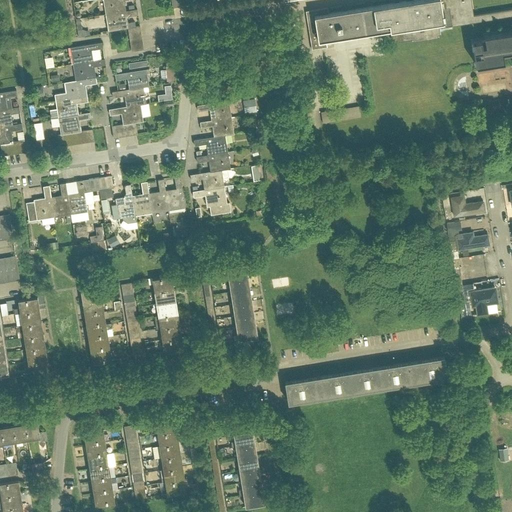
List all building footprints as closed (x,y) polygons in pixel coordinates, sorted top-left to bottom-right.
[(125,10),(123,0),(103,0),(106,14),(125,10)] [(511,8),(473,15),(470,0),(404,0),(328,12),(327,6),(305,10),(311,48),(326,46),(325,38),(396,26),(397,34),(398,39),(396,40),(412,38),(412,40),(437,36),(437,34),(439,33),(438,26),(494,17),(497,16),(498,17),(498,16),(511,14),(511,28),(486,33),(487,37),(471,39),(475,64),(503,59),(503,55),(511,53),(511,8)] [(129,39),(141,37),(139,25),(135,26),(134,21),(127,22),(126,16),(133,15),(138,14),(137,8),(125,10),(106,14),(108,30),(127,27),(129,39)] [(92,60),(91,49),(98,48),(102,47),(101,42),(70,47),(73,63),(92,60)] [(142,43),(130,44),(131,51),(143,49),(142,43)] [(76,80),(95,77),(93,66),(100,64),(101,65),(105,64),(104,58),(92,60),(73,63),(76,80)] [(166,80),(175,79),(174,65),(166,65),(166,80)] [(143,86),(143,87),(148,86),(146,68),(115,73),(116,79),(120,78),(127,77),(129,88),(143,86)] [(67,98),(87,95),(86,95),(85,84),(92,83),(96,82),(95,77),(76,80),(64,82),(66,92),(55,93),(56,100),(67,98)] [(145,103),(143,87),(143,86),(129,88),(111,91),(112,97),(117,96),(124,94),(126,106),(140,104),(145,103)] [(16,89),(0,91),(0,109),(7,108),(10,107),(9,99),(5,99),(5,97),(12,96),(17,95),(16,89)] [(83,102),(88,101),(87,95),(67,98),(56,100),(58,117),(78,114),(78,113),(76,102),(83,101),(83,102)] [(211,120),(231,117),(228,100),(198,105),(197,105),(198,110),(202,110),(202,109),(209,108),(211,119),(211,120)] [(142,121),(140,104),(126,106),(109,108),(109,114),(114,114),(114,113),(121,112),(123,123),(129,122),(135,121),(135,122),(142,121)] [(19,106),(10,107),(7,108),(0,109),(0,126),(10,125),(9,124),(12,124),(11,115),(8,116),(8,113),(15,112),(15,113),(20,112),(19,106)] [(359,106),(320,112),(322,123),(360,117),(359,106)] [(68,132),(74,131),(80,130),(86,129),(92,128),(80,130),(78,119),(86,118),(90,117),(89,111),(78,113),(78,114),(58,117),(61,134),(62,133),(68,132)] [(225,134),(225,135),(233,133),(231,117),(211,120),(211,119),(200,121),(200,127),(205,126),(212,125),(214,136),(225,134)] [(137,133),(135,122),(135,121),(129,122),(131,134),(137,133)] [(18,140),(24,139),(12,141),(10,130),(18,129),(22,128),(21,122),(12,124),(9,124),(10,125),(0,126),(0,143),(6,142),(12,141),(18,140)] [(113,137),(119,136),(117,124),(111,125),(113,137)] [(70,144),(76,143),(74,131),(68,132),(70,144)] [(227,151),(225,135),(225,134),(214,136),(193,139),(194,145),(199,144),(206,143),(208,154),(227,151)] [(18,140),(19,152),(26,151),(24,139),(18,140)] [(221,169),(227,168),(228,168),(230,168),(227,151),(208,154),(196,156),(197,162),(201,161),(208,160),(210,171),(221,169)] [(195,179),(202,178),(204,188),(204,189),(224,186),(222,179),(228,178),(230,176),(228,168),(227,168),(221,169),(210,171),(190,174),(191,180),(195,179)] [(107,187),(111,187),(113,186),(111,175),(105,176),(107,187)] [(165,190),(168,209),(185,206),(182,188),(180,175),(174,176),(175,181),(176,188),(165,190)] [(84,191),(90,190),(88,178),(76,180),(77,185),(77,184),(78,192),(67,194),(70,213),(87,210),(84,191)] [(165,190),(163,178),(157,179),(158,183),(159,190),(148,192),(151,212),(168,209),(165,190)] [(148,192),(147,181),(141,182),(141,186),(142,186),(143,193),(132,195),(131,195),(135,214),(151,212),(148,192)] [(67,194),(66,182),(59,183),(60,187),(61,187),(62,195),(51,196),(50,196),(53,216),(66,214),(67,221),(71,220),(70,213),(67,194)] [(116,204),(111,204),(113,218),(123,217),(123,218),(125,220),(127,221),(136,220),(135,214),(131,195),(132,195),(130,184),(130,183),(124,184),(124,185),(125,188),(126,196),(115,198),(116,204)] [(50,196),(51,196),(49,185),(43,186),(44,190),(45,197),(34,199),(34,201),(26,202),(29,220),(37,219),(37,218),(53,216),(50,196)] [(204,189),(204,188),(192,190),(193,196),(198,196),(198,195),(205,194),(207,206),(209,205),(211,214),(230,211),(229,202),(226,202),(224,186),(204,189)] [(111,187),(107,187),(101,188),(99,189),(100,197),(112,195),(111,187)] [(453,217),(483,212),(481,202),(465,204),(464,195),(450,198),(453,217)] [(451,232),(464,229),(462,219),(448,222),(451,232)] [(488,247),(487,236),(473,238),(473,233),(462,235),(463,239),(458,240),(459,251),(488,247)] [(463,256),(464,266),(491,262),(489,252),(463,256)] [(228,279),(248,276),(246,263),(226,266),(228,279)] [(154,291),(173,288),(171,275),(152,278),(154,291)] [(230,291),(250,288),(248,276),(228,279),(230,291)] [(475,291),(469,292),(471,309),(476,308),(477,318),(487,316),(486,306),(497,304),(494,282),(474,285),(475,291)] [(83,302),(102,299),(100,287),(81,290),(83,302)] [(156,303),(175,300),(173,288),(154,291),(156,303)] [(232,303),(251,300),(250,288),(230,291),(232,303)] [(20,312),(39,309),(37,297),(18,300),(19,307),(14,308),(15,313),(20,312)] [(85,314),(104,311),(102,299),(83,302),(85,314)] [(158,315),(177,312),(175,300),(156,303),(158,315)] [(234,315),(253,312),(251,300),(232,303),(234,315)] [(22,324),(41,321),(39,309),(20,312),(22,324)] [(106,323),(104,311),(85,314),(87,326),(106,323)] [(160,327),(179,324),(177,312),(158,315),(154,316),(156,328),(160,327)] [(236,327),(255,324),(253,312),(234,315),(236,327)] [(24,336),(43,333),(41,321),(22,324),(24,336)] [(88,338),(108,335),(106,328),(111,327),(111,322),(106,323),(87,326),(88,338)] [(162,339),(181,336),(179,324),(160,327),(162,339)] [(255,324),(236,327),(238,340),(257,337),(255,324)] [(26,348),(45,345),(43,333),(24,336),(26,348)] [(90,350),(109,347),(108,335),(88,338),(90,350)] [(181,336),(162,339),(164,352),(183,349),(181,336)] [(28,360),(47,357),(45,345),(26,348),(28,360)] [(109,347),(90,350),(92,363),(111,360),(109,347)] [(411,360),(415,381),(447,376),(444,356),(443,355),(411,360)] [(47,357),(28,360),(30,373),(49,370),(47,357)] [(383,386),(415,381),(411,360),(380,365),(383,386)] [(352,392),(383,386),(380,365),(348,370),(352,392)] [(320,397),(352,392),(348,370),(317,376),(320,397)] [(288,402),(320,397),(317,376),(285,381),(288,401),(288,402)] [(157,433),(176,430),(174,417),(173,417),(172,410),(158,412),(159,420),(155,420),(157,433)] [(38,421),(25,423),(27,439),(40,437),(41,441),(47,440),(46,430),(39,431),(38,421)] [(15,441),(27,439),(25,423),(13,425),(15,441)] [(3,442),(15,441),(13,425),(1,426),(3,442)] [(85,444),(105,441),(103,428),(83,432),(85,444)] [(159,445),(178,442),(176,430),(157,433),(159,445)] [(235,445),(255,442),(253,430),(233,433),(235,440),(231,441),(232,446),(235,445)] [(87,456),(107,453),(105,441),(85,444),(87,456)] [(161,457),(180,454),(178,442),(159,445),(161,457)] [(237,457),(257,454),(255,442),(235,445),(237,457)] [(500,460),(508,459),(506,448),(499,449),(500,460)] [(89,468),(109,465),(107,453),(87,456),(89,468)] [(163,469),(182,466),(180,454),(161,457),(163,469)] [(239,469),(258,466),(257,454),(237,457),(239,469)] [(109,465),(89,468),(91,480),(111,477),(109,465)] [(162,481),(165,481),(184,478),(182,466),(163,469),(160,469),(162,481)] [(241,482),(260,478),(258,466),(239,469),(241,482)] [(93,492),(113,489),(111,477),(91,480),(93,492)] [(184,478),(165,481),(167,493),(186,490),(184,478)] [(243,494),(262,491),(260,478),(241,482),(242,489),(238,489),(239,494),(243,494)] [(0,495),(1,495),(20,492),(18,480),(0,482),(0,495)] [(113,489),(93,492),(95,505),(115,502),(114,502),(113,489)] [(243,494),(245,506),(264,503),(262,491),(243,494)] [(0,506),(0,508),(3,507),(22,504),(20,492),(1,495),(0,495),(0,506)]
